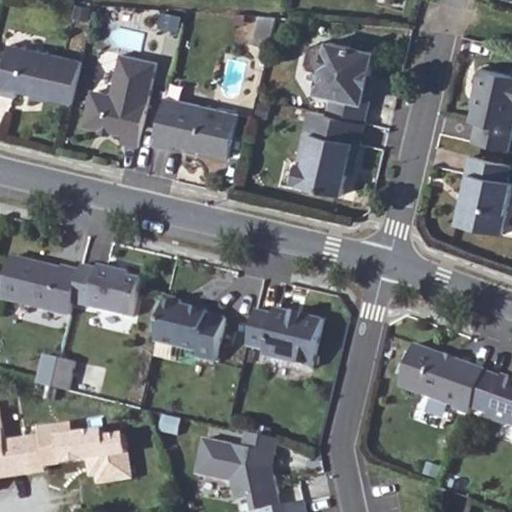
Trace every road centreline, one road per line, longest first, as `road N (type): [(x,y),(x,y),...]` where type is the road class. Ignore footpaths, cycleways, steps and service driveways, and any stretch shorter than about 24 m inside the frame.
road 1 (tertiary): [(0,174),(388,262)]
road 2 (residential): [(452,0),(388,262)]
road 3 (residential): [(350,511),(340,445),(388,262)]
road 4 (tertiary): [(388,262),(511,307)]
